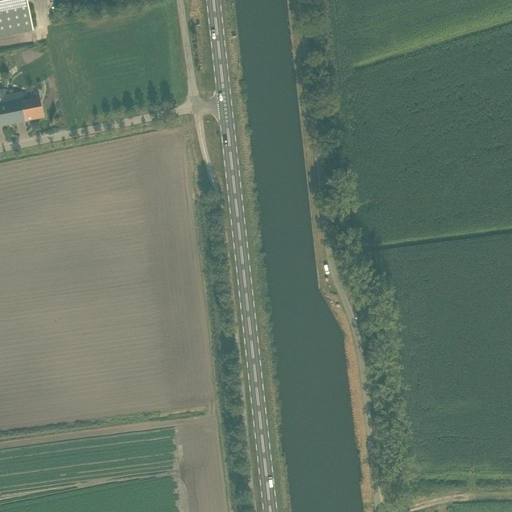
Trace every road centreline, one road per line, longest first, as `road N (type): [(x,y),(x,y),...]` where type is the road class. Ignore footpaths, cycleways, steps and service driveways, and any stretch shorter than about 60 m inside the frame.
road 1 (unclassified): [(377,511),(354,326),(331,264),(299,0)]
road 2 (primary): [(271,511),(226,105)]
road 3 (unclassified): [(0,151),(197,109)]
